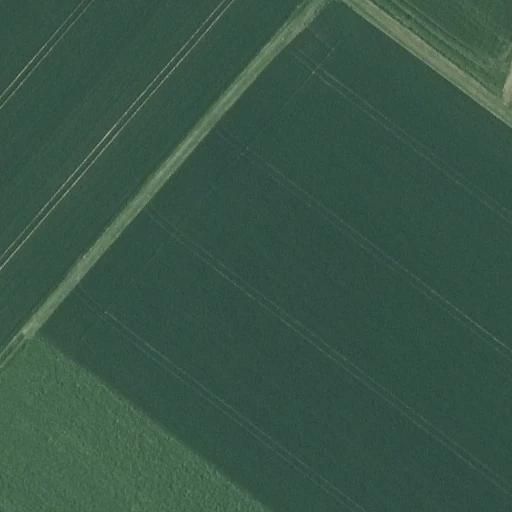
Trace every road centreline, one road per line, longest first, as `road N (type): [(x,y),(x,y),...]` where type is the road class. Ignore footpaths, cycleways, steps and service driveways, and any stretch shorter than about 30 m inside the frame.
road 1 (track): [(315,0),(0,365)]
road 2 (track): [(356,0),(511,120)]
